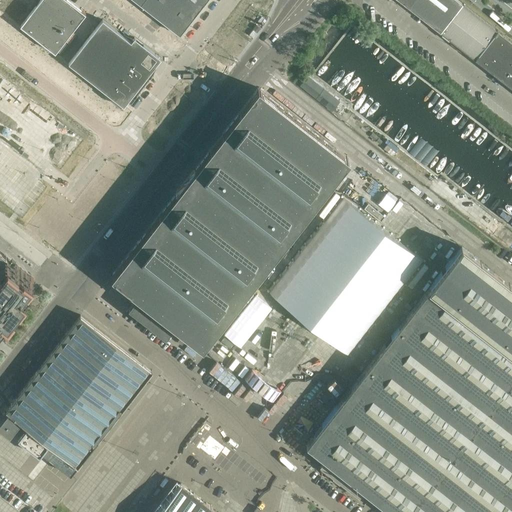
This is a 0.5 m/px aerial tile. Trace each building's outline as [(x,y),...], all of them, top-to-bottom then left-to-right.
[(16,1),(4,16),(124,110),(160,64),(77,0),(41,0),(32,13),(16,1)] [(135,0),(180,35),(206,0),(135,0)] [(462,4),(457,0),(398,0),(440,32),(462,4)] [(475,59),(497,30),(462,4),(440,32),(475,59)] [(483,66),(505,37),(497,30),(475,59),(483,66)] [(492,72),(511,46),(511,42),(505,37),(483,66),(492,72)] [(501,79),(511,64),(511,46),(492,72),(501,79)] [(510,86),(511,82),(511,64),(501,79),(510,86)] [(339,101),(308,76),(300,85),(332,110),(339,101)] [(202,345),(348,158),(277,102),(258,88),(224,132),(213,145),(205,155),(165,206),(112,274),(139,295),(136,299),(133,303),(129,308),(165,336),(169,331),(172,327),(175,324),(192,337),(199,343),(202,345)] [(511,511),(511,285),(462,247),(315,434),(306,445),(326,460),(320,467),(359,497),(364,490),(385,506),(392,511),(511,511)] [(0,320),(12,306),(13,305),(12,305),(34,278),(31,276),(22,269),(17,265),(6,256),(5,256),(2,254),(0,252),(0,320)] [(7,255),(6,256),(17,265),(18,263),(7,255)] [(23,267),(22,269),(31,276),(33,275),(23,267)] [(0,429),(10,437),(21,422),(28,427),(18,439),(39,456),(42,452),(70,474),(71,474),(85,455),(87,453),(90,449),(92,447),(93,445),(95,443),(97,440),(99,438),(109,425),(112,421),(152,370),(80,315),(66,333),(57,344),(6,410),(7,411),(8,412),(0,422),(0,429)] [(244,379),(273,402),(281,392),(252,369),(244,379)] [(334,379),(329,383),(336,390),(341,386),(334,379)] [(157,511),(218,511),(181,483),(157,511)]
